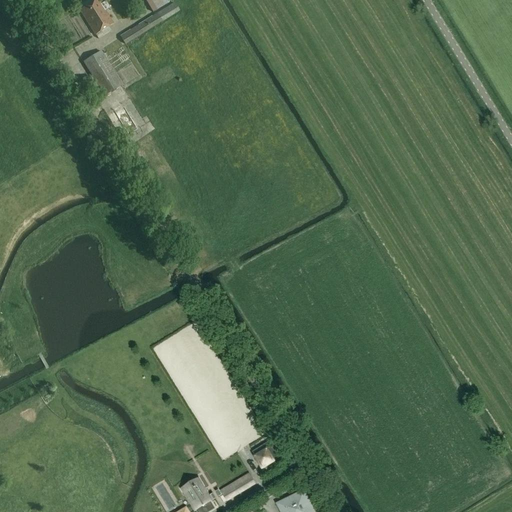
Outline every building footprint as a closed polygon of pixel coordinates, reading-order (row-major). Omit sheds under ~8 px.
[(106,1),(101,4),(98,0),(97,0),(80,10),(95,35),(113,24),(105,11),(110,8),(106,1)] [(168,0),(145,0),(153,13),(170,3),(168,0)] [(175,3),(157,13),(120,36),(125,45),(163,22),(180,11),(175,3)] [(101,51),(83,62),(105,97),(123,86),(101,51)] [(78,54),(66,60),(74,76),(86,70),(78,54)] [(137,74),(122,83),(136,107),(151,98),(137,74)] [(173,180),(166,184),(170,189),(176,184),(173,180)] [(260,452),(253,456),(263,474),(271,470),(260,452)] [(249,474),(227,487),(234,498),(256,485),(249,474)] [(181,489),(195,511),(196,511),(208,511),(214,509),(210,502),(211,501),(198,479),(181,489)] [(234,498),(227,487),(220,491),(227,503),(234,498)] [(314,511),(304,490),(278,503),(281,511),(314,511)]
